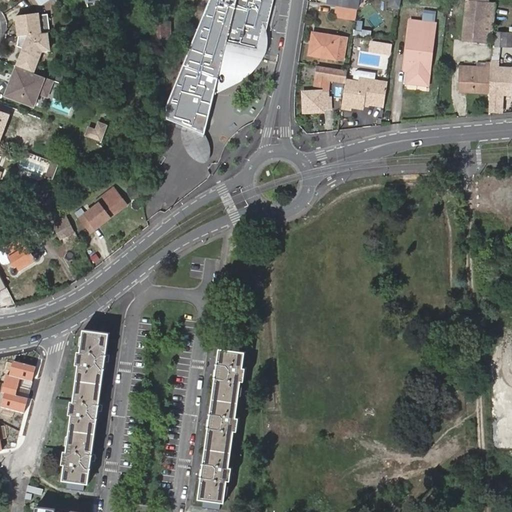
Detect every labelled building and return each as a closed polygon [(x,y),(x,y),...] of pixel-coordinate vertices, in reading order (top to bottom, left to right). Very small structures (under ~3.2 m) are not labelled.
[(209,0),(166,107),(166,120),(181,126),(203,136),(214,95),(225,52),(262,61),(262,60),(266,52),(258,50),(261,38),(265,39),(266,34),(274,0),(237,0),(236,4),(233,2),(233,0),(209,0)] [(328,0),(328,4),(336,5),(356,8),(357,9),(358,0),(328,0)] [(465,0),(463,35),(493,38),(494,19),(485,19),(486,0),(465,0)] [(354,18),(356,8),(336,5),(334,15),(354,18)] [(39,14),(16,17),(19,36),(18,47),(24,48),(16,66),(36,73),(43,52),(52,51),(50,33),(42,34),(39,14)] [(408,68),(408,80),(427,81),(431,21),(408,20),(406,61),(411,61),(410,68),(408,68)] [(172,23),(154,22),(153,48),(171,48),(172,23)] [(494,44),(492,44),(491,66),(498,66),(499,45),(511,45),(511,32),(496,32),(494,44)] [(313,45),(310,45),(308,54),(333,58),(338,37),(315,33),(313,45)] [(265,39),(261,38),(258,50),(266,52),(267,51),(267,47),(267,41),(267,38),(266,34),(265,39)] [(338,37),(333,58),(341,59),(345,38),(338,37)] [(257,67),(262,61),(225,52),(214,95),(224,91),(231,87),(234,86),(237,84),(239,83),(244,80),(249,76),(250,74),(251,74),(257,67)] [(303,113),(322,113),(323,110),(330,110),(329,98),(328,98),(327,78),(345,81),(345,79),(346,69),(317,65),(313,84),(322,84),(322,92),(302,93),(303,113)] [(490,93),(491,66),(459,65),(458,92),(490,93)] [(36,73),(16,66),(4,97),(35,108),(40,95),(49,98),(55,80),(36,73)] [(498,66),(491,66),(490,93),(489,112),(503,112),(504,93),(510,93),(511,66),(498,66)] [(341,107),(349,108),(350,105),(362,107),(362,104),(362,99),(367,100),(369,103),(383,104),(386,81),(359,77),(359,81),(345,79),(345,81),(341,107)] [(12,114),(0,109),(0,141),(1,142),(12,114)] [(95,126),(88,124),(85,133),(104,140),(110,123),(97,118),(95,126)] [(203,136),(181,126),(180,128),(180,134),(180,137),(182,143),(184,148),(186,151),(189,156),(191,158),(197,163),(198,163),(200,164),(202,164),(204,164),(205,163),(207,161),(208,157),(209,152),(208,146),(208,143),(206,139),(203,136)] [(77,144),(78,141),(81,135),(64,128),(61,138),(77,144)] [(93,147),(96,140),(81,135),(78,141),(93,147)] [(58,163),(51,160),(45,177),(52,180),(58,163)] [(113,188),(96,201),(98,204),(80,218),(87,228),(96,221),(100,225),(118,211),(112,204),(120,198),(113,188)] [(112,204),(118,211),(126,204),(120,198),(112,204)] [(68,220),(54,227),(60,238),(74,230),(68,220)] [(87,228),(90,232),(100,225),(96,221),(87,228)] [(32,258),(35,263),(39,261),(39,259),(39,258),(39,256),(36,255),(28,241),(25,243),(21,237),(0,250),(10,268),(10,270),(10,273),(12,274),(13,274),(16,274),(19,272),(16,267),(32,258)] [(19,272),(35,263),(32,258),(16,267),(19,272)] [(72,414),(67,449),(64,450),(62,463),(65,464),(62,480),(88,482),(91,461),(94,461),(95,453),(92,452),(98,411),(102,412),(103,403),(99,403),(105,360),(109,360),(110,353),(107,353),(110,331),(85,329),(82,349),(78,349),(76,363),(80,364),(74,401),(71,400),(69,413),(72,414)] [(230,464),(235,429),(238,428),(239,415),(237,414),(242,379),(245,379),(247,366),(244,365),(246,351),(220,348),(218,368),(214,368),(213,376),(216,376),(210,419),(206,418),(205,426),(209,426),(203,468),(198,469),(197,475),(201,475),(198,497),(225,501),(228,479),(231,479),(233,465),(230,464)] [(16,365),(0,360),(0,375),(12,379),(13,375),(21,377),(26,360),(17,358),(16,365)]
